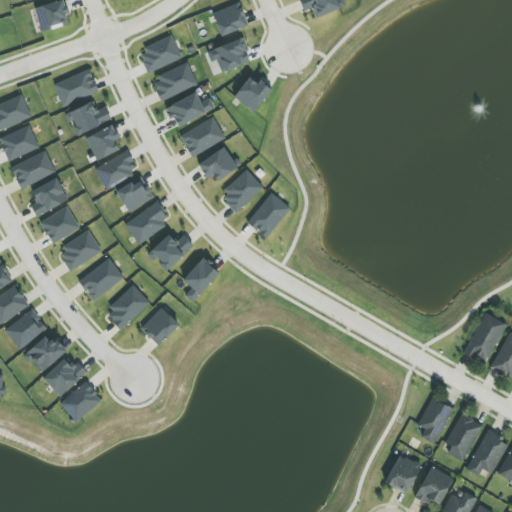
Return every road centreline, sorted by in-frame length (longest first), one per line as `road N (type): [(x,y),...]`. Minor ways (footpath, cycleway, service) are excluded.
road 1 (residential): [(511,414),(242,256),(196,212),(135,113),(92,0)]
road 2 (residential): [(0,206),(67,313),(132,380)]
road 3 (residential): [(176,0),(149,19),(0,74)]
